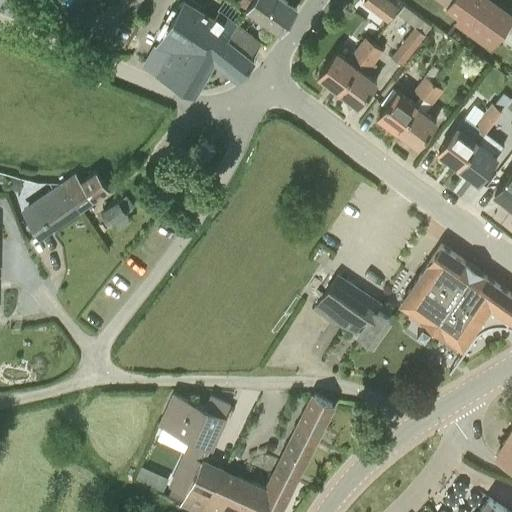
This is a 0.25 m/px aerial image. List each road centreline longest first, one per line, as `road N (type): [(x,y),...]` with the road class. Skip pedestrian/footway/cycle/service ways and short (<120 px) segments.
road 1 (residential): [(406,431),(365,395),(318,383),(99,376)]
road 2 (residential): [(99,376),(100,347),(233,160),(242,103)]
road 3 (unclassified): [(511,263),(264,77)]
road 4 (residential): [(242,103),(200,102),(0,24)]
